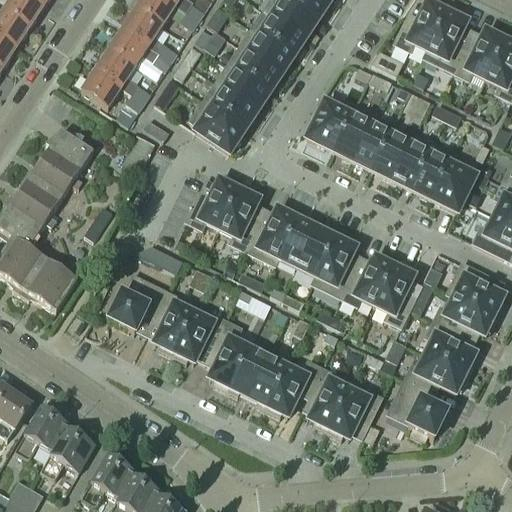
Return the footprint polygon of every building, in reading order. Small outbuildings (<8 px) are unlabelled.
[(28,36),(41,17),(42,16),(17,0),(13,0),(1,19),(28,36)] [(17,0),(42,16),(52,0),(17,0)] [(161,34),(174,14),(152,0),(145,0),(134,17),(161,34)] [(181,3),(183,0),(152,0),(174,14),(185,22),(197,29),(202,20),(191,13),(192,11),(181,3)] [(230,14),(237,4),(230,0),(226,0),(221,9),(230,14)] [(322,21),(328,11),(311,0),(274,0),(274,1),(313,27),(318,19),(322,21)] [(311,0),(328,11),(335,1),(332,0),(311,0)] [(304,47),(311,37),(307,35),(313,27),(274,1),(262,19),(304,47)] [(447,17),(433,10),(432,13),(426,10),(418,27),(407,22),(393,52),(409,60),(412,53),(425,59),(426,60),(447,17)] [(147,55),(158,62),(170,70),(175,61),(153,46),(161,34),(134,17),(120,37),(147,55)] [(219,35),(226,24),(216,17),(208,28),(219,35)] [(452,81),(472,40),(463,35),(466,30),(460,27),(461,24),(447,17),(426,60),(425,59),(422,66),(452,81)] [(0,46),(15,57),(28,36),(1,19),(0,20),(0,46)] [(298,57),(304,47),(262,19),(250,37),(289,63),(294,55),(298,57)] [(191,38),(197,29),(185,22),(180,30),(191,38)] [(170,70),(158,62),(147,55),(120,37),(107,58),(133,76),(141,64),(164,79),(170,70)] [(280,83),(287,73),(283,71),(289,63),(250,37),(238,55),(280,83)] [(201,57),(210,44),(201,39),(193,51),(201,57)] [(506,46),(492,39),(490,42),(484,39),(482,44),(472,40),(452,81),(467,88),(470,81),(484,88),(506,46)] [(0,75),(1,77),(15,57),(0,46),(0,75)] [(511,110),(511,107),(511,48),(506,46),(484,88),(498,95),(495,102),(511,110)] [(274,93),(280,83),(238,55),(226,73),(265,99),(270,91),(274,93)] [(191,75),(199,62),(190,56),(181,69),(191,75)] [(136,94),(126,87),(133,76),(107,58),(93,78),(120,96),(131,102),(143,110),(148,101),(136,93),(136,94)] [(181,90),(191,75),(181,69),(171,84),(181,90)] [(256,119),(263,110),(259,107),(265,99),(226,73),(214,91),(256,119)] [(358,75),(354,85),(366,91),(367,90),(371,82),(358,75)] [(106,116),(120,96),(93,78),(80,99),(106,116)] [(371,82),(367,90),(379,96),(384,87),(371,81),(371,82)] [(417,81),(412,91),(419,95),(425,84),(417,81)] [(178,93),(168,86),(161,97),(171,103),(178,93)] [(250,129),(256,119),(214,91),(202,109),(241,135),(246,127),(250,129)] [(398,94),(394,104),(405,110),(410,100),(398,94)] [(410,100),(405,110),(417,115),(422,106),(410,100)] [(137,119),(143,110),(131,102),(125,111),(137,119)] [(305,147),(332,160),(350,123),(354,114),(340,107),(335,116),(323,110),(323,111),(318,120),(315,118),(307,135),(310,137),(305,147)] [(228,162),(239,145),(236,143),(241,135),(202,109),(189,129),(197,135),(194,140),(228,162)] [(435,112),(430,122),(442,128),(448,118),(435,112)] [(352,170),(374,124),(354,114),(350,123),(332,160),(352,170)] [(448,118),(442,128),(454,134),(460,124),(448,118)] [(390,143),(394,134),(374,124),(352,170),(371,179),(389,142),(390,143)] [(162,149),(168,140),(148,127),(142,136),(162,149)] [(499,135),(491,151),(502,157),(510,140),(499,135)] [(82,147),(65,136),(62,140),(60,139),(44,153),(45,155),(47,157),(47,158),(79,179),(92,159),(79,151),(82,147)] [(408,152),(390,189),(410,198),(428,162),(427,161),(433,151),(413,141),(407,151),(408,152)] [(408,152),(407,151),(390,143),(389,142),(371,179),(390,189),(408,152)] [(137,182),(152,152),(135,144),(120,174),(137,182)] [(430,208),(452,162),(453,161),(433,151),(427,161),(428,162),(410,198),(430,208)] [(482,169),(488,156),(480,152),(474,166),(482,169)] [(29,176),(24,184),(60,208),(70,193),(76,197),(81,190),(75,185),(79,179),(47,158),(33,179),(29,176)] [(453,161),(452,162),(430,208),(456,221),(474,184),(470,182),(475,171),(453,161)] [(511,178),(508,177),(501,192),(511,197),(511,178)] [(49,224),(60,208),(24,184),(18,193),(22,196),(8,216),(40,237),(44,231),(50,236),(55,228),(49,224)] [(218,238),(239,195),(225,188),(224,191),(218,189),(215,193),(205,188),(185,230),(201,238),(204,231),(218,238)] [(511,233),(511,197),(501,192),(493,207),(499,210),(493,224),(511,233)] [(243,259),(264,217),(255,213),(257,208),(252,205),(253,202),(239,195),(218,238),(232,245),(228,251),(243,259)] [(468,198),(463,209),(475,215),(480,204),(468,198)] [(7,218),(4,216),(3,215),(0,222),(0,239),(2,241),(0,245),(7,250),(11,245),(28,256),(40,237),(8,216),(7,218)] [(273,222),(264,217),(243,259),(259,266),(273,273),(297,223),(283,216),(282,220),(276,217),(273,222)] [(308,229),(297,223),(273,273),(274,274),(278,267),(295,276),(315,236),(306,232),(308,229)] [(511,233),(493,224),(486,238),(480,235),(472,251),(511,270),(511,233)] [(324,241),(315,236),(295,276),(312,284),(309,291),(311,292),(336,242),(325,237),(324,241)] [(311,292),(340,307),(361,265),(352,261),(354,256),(348,253),(350,249),(336,242),(311,292)] [(18,302),(42,265),(28,256),(11,245),(7,250),(0,260),(0,284),(14,293),(11,297),(18,302)] [(184,250),(178,246),(174,255),(180,258),(184,250)] [(181,270),(150,254),(135,261),(175,281),(181,270)] [(394,271),(380,264),(379,268),(373,265),(370,270),(361,265),(340,307),(356,314),(359,307),(373,314),(394,271)] [(59,277),(42,265),(18,302),(28,308),(30,304),(55,320),(76,288),(66,282),(71,275),(63,270),(59,277)] [(399,336),(420,294),(410,289),(412,284),(407,282),(408,278),(394,271),(373,314),(387,321),(384,328),(399,336)] [(499,310),(502,304),(497,302),(502,292),(461,271),(446,301),(453,305),(496,326),(503,312),(499,310)] [(260,299),(264,292),(241,281),(237,288),(260,299)] [(146,341),(166,300),(131,283),(120,304),(117,309),(113,306),(105,321),(110,324),(108,329),(133,342),(135,338),(146,343),(146,342),(146,341)] [(282,304),(282,302),(272,297),(269,303),(279,309),(282,304)] [(240,299),(237,305),(247,311),(250,304),(240,299)] [(171,365),(192,321),(178,314),(181,307),(166,300),(146,341),(146,342),(156,346),(153,351),(159,354),(157,358),(171,365)] [(282,304),(279,309),(291,314),(295,307),(283,301),(282,302),(282,304)] [(453,305),(446,318),(439,315),(432,330),(473,350),(477,341),(483,344),(485,338),(489,340),(496,326),(453,305)] [(287,323),(279,319),(273,331),(281,335),(287,323)] [(327,332),(331,325),(319,319),(315,326),(327,332)] [(206,328),(192,321),(171,365),(185,372),(187,368),(193,371),(195,366),(204,370),(224,329),(209,321),(206,328)] [(340,338),(343,332),(331,325),(327,332),(340,338)] [(301,346),(307,332),(298,327),(292,342),(301,346)] [(78,338),(83,330),(80,328),(75,336),(78,338)] [(248,357),(251,350),(236,343),(239,336),(224,329),(204,370),(204,372),(213,376),(208,386),(214,389),(212,393),(226,400),(247,356),(248,357)] [(467,384),(474,370),(471,368),(473,362),(468,360),(473,350),(432,330),(424,345),(431,349),(424,363),(467,384)] [(333,354),(336,346),(326,341),(322,349),(333,354)] [(247,406),(253,392),(266,366),(248,357),(247,356),(226,400),(237,405),(238,401),(247,406)] [(403,389),(409,392),(432,404),(437,394),(454,402),(457,396),(460,398),(467,384),(424,363),(418,375),(411,372),(403,389)] [(396,371),(385,365),(379,377),(390,382),(396,371)] [(264,419),(265,419),(285,376),(266,366),(253,392),(247,406),(256,410),(254,414),(264,419)] [(307,406),(321,377),(306,369),(300,383),(285,376),(265,419),(264,419),(278,426),(280,422),(286,425),(298,402),(307,406)] [(326,441),(350,391),(321,377),(307,406),(307,407),(301,418),(310,423),(308,428),(314,431),(312,434),(326,441)] [(432,404),(409,392),(403,389),(401,393),(386,422),(408,432),(406,435),(411,437),(409,442),(424,450),(427,445),(432,447),(444,422),(427,414),(432,404)] [(365,398),(350,391),(326,441),(340,448),(342,444),(348,447),(350,442),(360,447),(381,406),(365,398)] [(0,443),(7,448),(30,412),(0,392),(0,443)] [(66,437),(68,433),(39,416),(13,461),(24,468),(25,468),(27,468),(28,467),(29,467),(29,466),(37,453),(50,461),(51,461),(65,436),(66,437)] [(93,453),(66,437),(65,436),(51,461),(50,461),(38,481),(50,488),(51,488),(52,488),(54,487),(55,486),(62,473),(76,482),(93,453)] [(131,484),(134,480),(105,463),(79,508),(85,511),(95,511),(103,500),(116,508),(117,508),(131,483),(131,484)] [(159,500),(131,484),(131,483),(117,508),(116,508),(113,511),(151,511),(156,503),(157,504),(159,500)] [(17,489),(12,498),(35,511),(36,511),(42,502),(17,489)] [(35,511),(12,498),(6,508),(12,511),(35,511)] [(171,511),(157,504),(156,503),(151,511),(171,511)]
